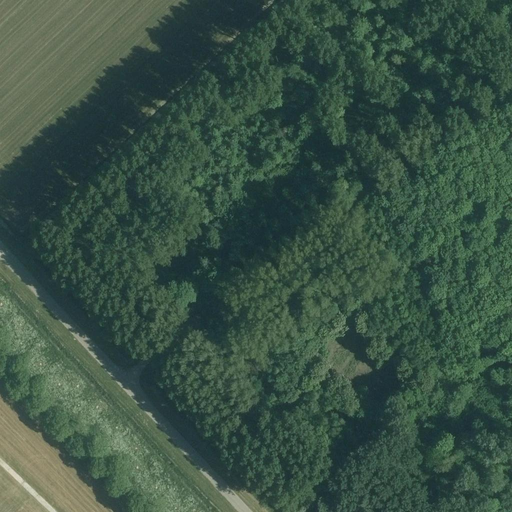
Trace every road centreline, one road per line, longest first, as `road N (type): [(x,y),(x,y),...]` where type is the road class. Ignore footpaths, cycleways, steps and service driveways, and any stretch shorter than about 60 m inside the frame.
road 1 (track): [(124,379),(361,194),(511,91)]
road 2 (tertiary): [(246,511),(0,247)]
